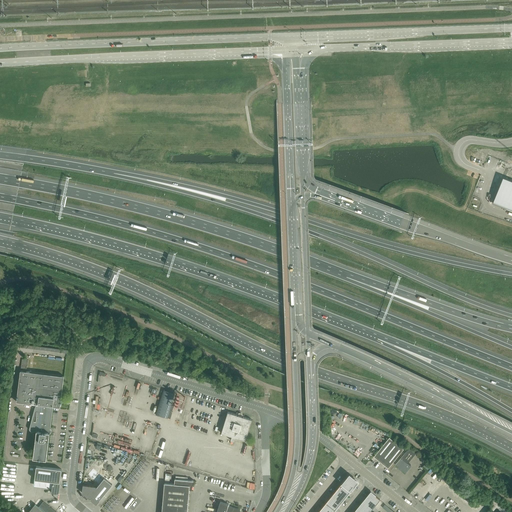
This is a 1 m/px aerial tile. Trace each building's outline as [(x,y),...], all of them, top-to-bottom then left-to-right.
[(511,181),(503,178),(493,204),(511,211),(511,181)] [(19,347),(67,353),(67,350),(19,344),(19,347)] [(46,460),(50,433),(53,406),(60,407),(61,404),(61,403),(62,403),(62,402),(61,402),(64,376),(21,371),(17,396),(16,396),(16,397),(16,398),(17,398),(17,402),(38,405),(36,422),(32,421),(30,429),(30,430),(31,431),(37,432),(33,458),(39,459),(39,460),(40,460),(41,460),(41,459),(46,460)] [(163,390),(156,415),(167,418),(175,394),(163,390)] [(252,420),(237,415),(228,412),(221,433),(232,436),(230,440),(234,441),(235,437),(246,441),(252,420)] [(389,438),(375,455),(378,460),(388,468),(403,449),(389,438)] [(409,448),(395,465),(405,473),(411,466),(408,463),(416,453),(409,448)] [(36,466),(35,479),(53,482),(52,489),(51,493),(56,493),(57,493),(58,493),(58,492),(59,492),(61,469),(36,466)] [(346,478),(345,479),(354,486),(358,481),(349,474),(349,475),(346,479),(346,478)] [(96,504),(112,485),(104,478),(97,487),(96,486),(88,485),(83,485),(82,493),(88,497),(89,497),(90,498),(90,499),(96,504)] [(175,484),(165,483),(161,511),(187,511),(189,490),(191,490),(191,491),(195,480),(194,480),(194,481),(175,479),(175,484)] [(345,479),(342,483),(351,490),(354,486),(345,479)] [(342,483),(339,487),(348,494),(351,490),(342,483)] [(339,487),(336,491),(344,498),(348,494),(339,487)] [(334,493),(333,495),(341,502),(344,498),(336,491),(334,493)] [(371,492),(367,497),(376,504),(380,499),(371,492)] [(333,495),(329,499),(338,506),(341,502),(333,495)] [(367,497),(361,504),(370,511),(376,504),(367,497)] [(329,499),(326,502),(335,510),(338,506),(329,499)] [(35,504),(28,511),(56,511),(43,501),(39,507),(35,504)] [(239,511),(240,509),(228,506),(228,504),(220,502),(216,511),(239,511)] [(326,502),(323,506),(329,511),(332,511),(335,510),(326,502)]
